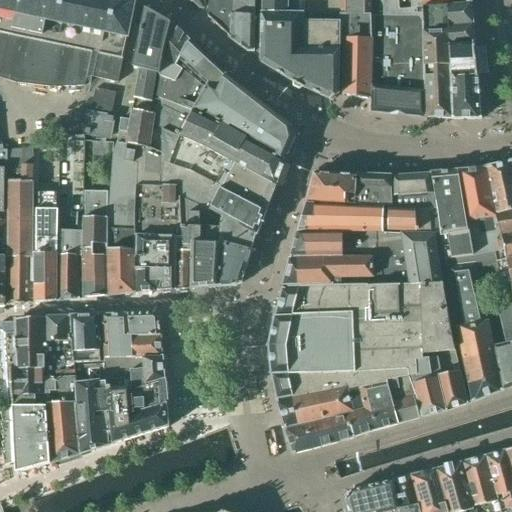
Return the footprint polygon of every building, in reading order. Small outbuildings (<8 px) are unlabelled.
[(0,0),(0,79),(16,84),(34,0),(0,0)] [(34,0),(16,84),(52,89),(84,87),(86,77),(118,84),(123,60),(135,3),(120,0),(34,0)] [(191,0),(202,10),(203,9),(203,0),(191,0)] [(209,0),(208,18),(230,39),(231,19),(231,0),(209,0)] [(231,0),(231,19),(230,39),(230,40),(248,53),(254,53),(255,18),(255,0),(231,0)] [(341,96),(340,41),(339,0),(262,0),(262,15),(262,64),(295,84),(303,89),(332,102),(341,96)] [(339,0),(340,41),(345,41),(343,97),(370,102),(371,42),(370,0),(339,0)] [(424,118),(423,23),(418,18),(382,18),(381,0),(371,0),(371,18),(373,18),(371,115),(391,116),(391,117),(405,118),(405,117),(424,118)] [(381,0),(382,18),(418,18),(423,23),(426,119),(453,121),(453,101),(452,81),(450,48),(474,47),(471,6),(427,8),(423,10),(412,11),(399,11),(399,2),(398,0),(381,0)] [(423,10),(427,8),(427,5),(470,3),(470,0),(398,0),(399,2),(411,2),(412,11),(423,10)] [(172,25),(172,24),(147,10),(146,11),(133,69),(141,70),(132,111),(130,122),(126,146),(166,154),(171,135),(177,137),(196,145),(204,149),(236,166),(276,187),(285,163),(276,158),(247,142),(248,140),(222,126),(193,112),(194,111),(177,105),(157,98),(161,79),(161,78),(157,77),(157,75),(161,76),(163,60),(164,56),(172,25)] [(186,46),(190,43),(172,25),(164,56),(163,60),(172,66),(169,69),(173,71),(174,68),(180,58),(181,58),(186,46)] [(226,77),(226,76),(190,43),(186,46),(181,58),(180,58),(174,68),(173,71),(168,80),(207,96),(210,91),(217,96),(226,77)] [(452,81),(478,79),(475,47),(474,47),(450,48),(452,81)] [(168,80),(173,71),(169,69),(172,66),(163,60),(161,76),(157,75),(157,77),(161,78),(163,78),(168,80)] [(276,158),(285,163),(295,140),(292,128),(226,76),(226,77),(217,96),(210,91),(207,96),(168,80),(163,78),(161,78),(161,79),(157,98),(177,105),(194,111),(193,112),(222,126),(248,140),(247,142),(276,158)] [(453,101),(453,121),(481,121),(479,89),(478,89),(478,79),(452,81),(453,101)] [(111,115),(116,94),(95,89),(91,110),(111,115)] [(106,118),(89,115),(85,135),(110,139),(112,124),(113,124),(114,119),(106,117),(106,118)] [(126,146),(130,122),(121,120),(119,132),(120,132),(118,143),(117,142),(117,144),(126,146)] [(257,238),(276,187),(236,166),(204,149),(196,145),(177,137),(171,135),(166,154),(164,163),(164,165),(161,177),(161,188),(161,195),(181,196),(181,199),(207,210),(210,212),(257,238)] [(124,162),(126,146),(117,144),(114,153),(111,192),(110,204),(108,219),(107,219),(107,250),(108,297),(109,297),(136,295),(135,251),(135,209),(137,164),(124,162)] [(164,163),(166,154),(126,146),(124,162),(137,164),(135,209),(135,251),(136,295),(177,292),(177,239),(183,239),(181,228),(182,227),(181,199),(181,196),(161,195),(161,188),(161,177),(164,165),(164,163)] [(35,285),(34,199),(33,167),(33,150),(9,152),(8,182),(10,182),(8,307),(31,305),(31,285),(35,285)] [(8,182),(9,152),(7,152),(3,152),(0,152),(0,307),(5,308),(7,182),(8,182)] [(496,216),(511,212),(511,163),(489,168),(489,169),(487,170),(496,215),(496,216)] [(496,219),(496,216),(496,215),(487,170),(458,172),(468,223),(469,233),(474,257),(494,254),(504,252),(501,239),(496,219)] [(446,261),(474,257),(469,233),(468,223),(458,172),(431,175),(434,190),(438,210),(438,212),(440,232),(442,232),(443,244),(446,261)] [(355,207),(358,177),(314,175),(306,205),(326,206),(355,207)] [(417,211),(438,210),(434,190),(431,175),(410,176),(417,211)] [(438,212),(438,210),(417,211),(410,176),(392,177),(393,208),(387,208),(386,235),(399,235),(399,236),(417,236),(417,233),(440,232),(438,212)] [(374,207),(374,177),(358,177),(355,207),(374,207)] [(393,208),(392,177),(391,178),(374,177),(374,207),(387,208),(393,208)] [(57,303),(58,232),(58,192),(35,192),(35,199),(34,199),(35,285),(35,305),(57,303)] [(83,300),(108,297),(107,250),(107,219),(108,219),(110,204),(111,192),(85,192),(85,219),(83,219),(83,233),(83,258),(83,300)] [(208,215),(210,212),(207,210),(181,199),(182,227),(181,228),(183,239),(184,246),(192,247),(190,291),(218,289),(221,245),(220,245),(220,240),(220,227),(220,221),(208,215)] [(374,207),(355,207),(326,206),(306,205),(306,206),(298,233),(298,234),(349,234),(384,235),(384,234),(386,235),(387,208),(374,207)] [(252,252),(257,238),(210,212),(208,215),(220,221),(220,227),(220,240),(224,241),(224,246),(252,252)] [(501,239),(511,236),(511,212),(496,216),(496,219),(501,239)] [(83,233),(58,232),(57,303),(79,300),(78,257),(83,258),(83,233)] [(399,235),(386,235),(384,234),(384,235),(349,234),(298,234),(291,260),(374,259),(401,260),(399,236),(399,235)] [(436,236),(417,236),(399,236),(401,260),(374,259),(291,260),(283,289),(368,287),(415,286),(412,260),(440,261),(436,236)] [(497,265),(511,261),(511,236),(501,239),(504,252),(494,254),(497,265)] [(184,246),(183,239),(177,239),(177,292),(190,291),(192,247),(184,246)] [(252,253),(252,252),(224,246),(224,241),(220,240),(220,245),(221,245),(218,289),(236,288),(241,285),(252,253)] [(474,257),(446,261),(448,267),(461,265),(475,264),(477,269),(497,265),(494,254),(474,257)] [(444,285),(440,261),(412,260),(415,286),(444,285)] [(511,284),(511,261),(497,265),(500,276),(501,276),(504,286),(511,285),(511,284)] [(477,269),(475,264),(461,265),(464,283),(451,286),(459,327),(458,327),(473,403),(503,392),(499,372),(494,347),(490,322),(477,269)] [(448,267),(451,286),(464,283),(461,265),(448,267)] [(395,410),(400,425),(420,420),(423,419),(446,413),(467,405),(458,368),(455,353),(455,352),(444,285),(415,286),(368,287),(283,289),(275,320),(270,345),(272,377),(278,403),(360,387),(387,382),(395,409),(395,410)] [(511,291),(505,293),(502,293),(506,307),(498,309),(506,345),(494,347),(499,372),(503,392),(511,388),(511,291)] [(129,359),(163,358),(159,320),(155,315),(103,317),(103,337),(103,347),(104,353),(105,361),(106,384),(131,382),(129,359)] [(103,347),(103,337),(100,337),(99,317),(71,319),(73,354),(104,353),(103,347)] [(13,409),(46,408),(48,408),(47,393),(53,393),(52,379),(74,377),(73,365),(73,354),(71,319),(45,319),(15,322),(16,323),(0,324),(0,369),(1,372),(3,372),(4,382),(2,382),(0,388),(0,399),(7,408),(13,408),(13,409)] [(107,389),(106,384),(105,361),(104,353),(73,354),(73,365),(74,377),(77,404),(82,456),(108,448),(106,429),(111,428),(107,389)] [(163,360),(163,358),(129,359),(131,382),(133,389),(146,387),(165,381),(163,359),(163,360)] [(81,456),(82,456),(77,404),(74,377),(52,379),(53,393),(47,393),(48,408),(46,408),(50,466),(81,456)] [(136,414),(167,405),(165,381),(146,387),(133,389),(136,414)] [(136,414),(133,389),(131,382),(106,384),(107,389),(111,428),(113,446),(169,428),(167,405),(136,414)] [(377,432),(400,425),(395,410),(395,409),(387,382),(360,387),(364,411),(355,412),(355,414),(286,431),(294,455),(343,442),(377,432)] [(278,403),(286,431),(355,414),(355,412),(364,411),(360,387),(278,403)] [(16,474),(50,466),(46,408),(13,409),(16,474)] [(511,511),(511,450),(506,453),(511,473),(511,510),(502,511),(511,511)] [(500,511),(502,511),(511,510),(511,473),(506,453),(487,458),(497,498),(498,503),(500,511)] [(500,511),(498,503),(497,498),(487,458),(462,465),(474,510),(477,509),(478,511),(500,511)] [(478,511),(477,509),(474,510),(462,465),(411,478),(418,507),(419,507),(420,511),(478,511)] [(395,511),(418,507),(411,478),(393,483),(353,493),(352,492),(347,502),(349,511),(395,511)]
